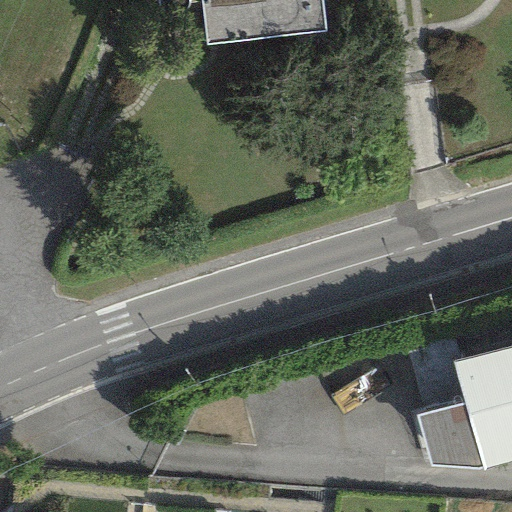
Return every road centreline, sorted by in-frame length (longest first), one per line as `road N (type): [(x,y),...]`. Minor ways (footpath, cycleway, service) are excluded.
road 1 (unknown): [(192,0),(47,373),(511,451)]
road 2 (secondary): [(511,217),(0,390)]
